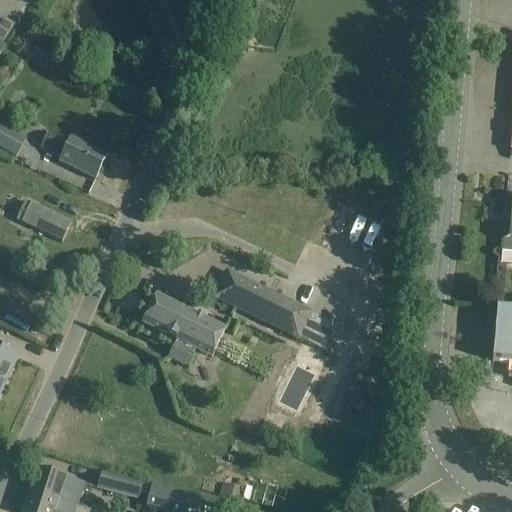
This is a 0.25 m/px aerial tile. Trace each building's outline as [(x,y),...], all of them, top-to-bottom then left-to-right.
[(232,52),(240,56),(248,40),(241,36),(232,52)] [(53,53),(38,44),(29,59),(44,68),(53,53)] [(25,141),(0,126),(0,150),(15,159),(25,141)] [(68,145),(48,136),(41,150),(60,160),(58,165),(77,173),(95,182),(107,158),(89,149),(70,141),(68,145)] [(501,253),(500,265),(511,266),(511,196),(506,196),(501,253)] [(62,244),(71,224),(31,205),(21,225),(62,244)] [(227,274),(215,299),(297,340),(310,315),(227,274)] [(211,359),(224,332),(156,298),(143,325),(177,342),(168,360),(187,369),(195,351),(211,359)] [(511,312),(496,311),(493,353),(492,363),(500,364),(498,376),(508,377),(508,379),(511,379),(511,312)] [(0,393),(2,390),(6,381),(17,359),(5,353),(0,350),(0,393)] [(76,510),(86,511),(87,511),(76,508),(84,486),(36,471),(29,494),(76,510)] [(99,491),(138,500),(142,484),(103,474),(99,491)] [(241,490),(224,485),(220,497),(238,502),(241,490)] [(152,488),(146,509),(155,511),(198,511),(202,501),(152,488)] [(86,511),(76,510),(29,494),(22,511),(86,511)]
